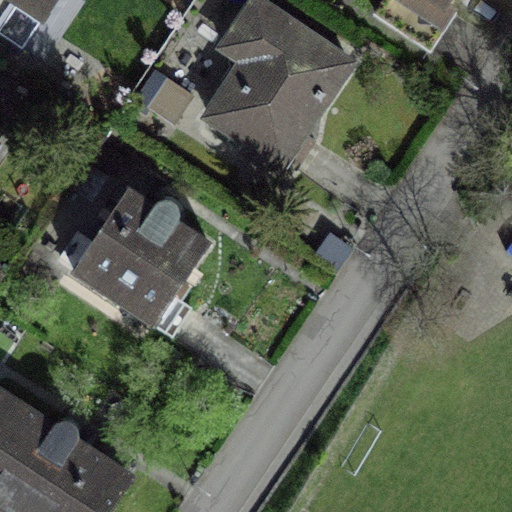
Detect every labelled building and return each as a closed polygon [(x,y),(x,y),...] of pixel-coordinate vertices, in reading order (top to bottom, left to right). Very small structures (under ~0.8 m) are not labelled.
[(80,0),(10,0),(59,32),(80,0)] [(375,75),(267,0),(266,0),(226,57),(249,73),(214,126),(300,185),(375,75)] [(483,0),(398,0),(459,40),(483,0)] [(0,180),(26,144),(0,125),(0,180)] [(235,262),(142,199),(93,279),(183,340),(235,262)] [(137,511),(151,490),(15,397),(0,419),(0,508),(5,511),(137,511)]
